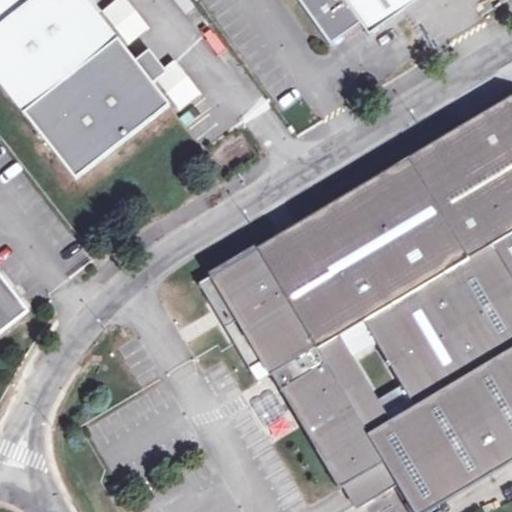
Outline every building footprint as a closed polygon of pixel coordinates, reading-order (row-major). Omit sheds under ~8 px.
[(0,0),(0,85),(76,183),(171,110),(85,0),(0,0)] [(424,0),(295,0),(331,50),(362,28),(370,39),(424,0)] [(489,0),(448,0),(466,25),(494,6),(489,0)] [(511,0),(495,0),(501,9),(511,0)] [(511,104),(508,104),(196,288),(207,306),(224,305),(243,337),(229,345),(246,373),(260,366),(336,494),(381,469),(406,511),(430,511),(511,465),(511,104)] [(0,333),(29,311),(0,274),(0,333)] [(224,305),(207,306),(229,345),(243,337),(224,305)]
